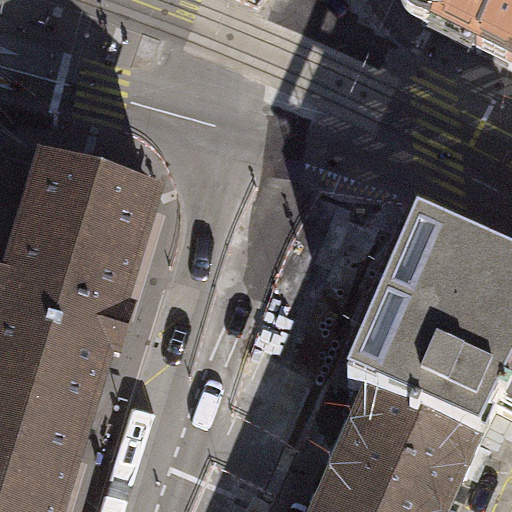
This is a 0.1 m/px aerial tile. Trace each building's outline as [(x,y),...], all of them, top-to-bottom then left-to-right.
[(433,31),(477,54),(504,0),(401,0),(401,11),(405,17),(409,23),(416,30),(424,31),(433,31)] [(511,0),(504,0),(477,54),(511,71),(511,0)] [(0,331),(47,175),(0,160),(0,186),(3,188),(6,181),(14,183),(0,228),(0,331)] [(0,331),(0,401),(87,428),(154,207),(47,175),(0,331)] [(0,228),(14,183),(6,181),(3,188),(0,186),(0,228)] [(350,394),(372,405),(481,452),(490,434),(497,419),(511,389),(511,277),(475,261),(418,236),(350,394)] [(511,389),(497,419),(511,426),(511,389)] [(61,511),(87,428),(0,401),(0,511),(61,511)]
